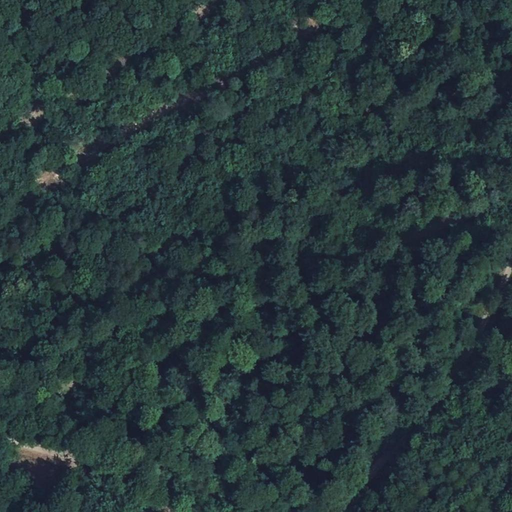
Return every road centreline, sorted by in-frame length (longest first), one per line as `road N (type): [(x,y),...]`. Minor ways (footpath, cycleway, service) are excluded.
road 1 (track): [(289,511),(100,456)]
road 2 (track): [(336,511),(451,355)]
road 3 (track): [(451,355),(511,236)]
